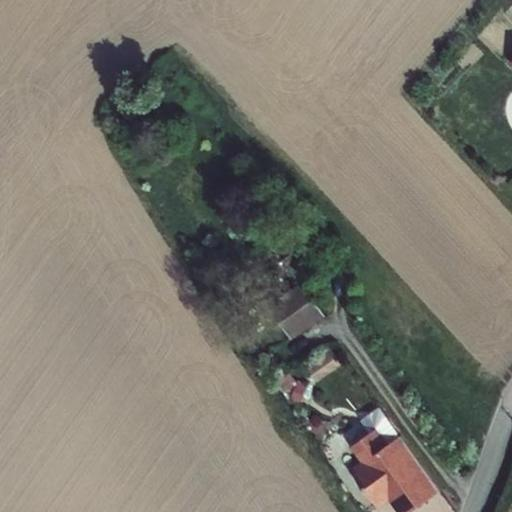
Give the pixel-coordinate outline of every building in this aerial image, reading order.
[(275,224),(265,209),(255,216),(265,231),(275,224)] [(300,270),(304,267),(277,229),(262,239),(290,279),(265,296),(285,325),(315,304),(307,293),(313,289),(300,270)] [(332,259),(316,237),(303,246),(319,268),(332,259)] [(236,256),(227,244),(205,260),(214,272),(236,256)] [(320,341),(299,356),(307,369),(329,353),(320,341)] [(281,364),(270,371),(283,390),(290,395),(299,376),(285,371),(281,364)] [(375,434),(387,425),(367,396),(349,410),(358,423),(364,418),(375,434)] [(375,434),(364,418),(358,423),(339,436),(350,453),(339,460),(366,497),(381,485),(386,492),(383,494),(392,506),(428,480),(388,425),(387,425),(375,434)]
